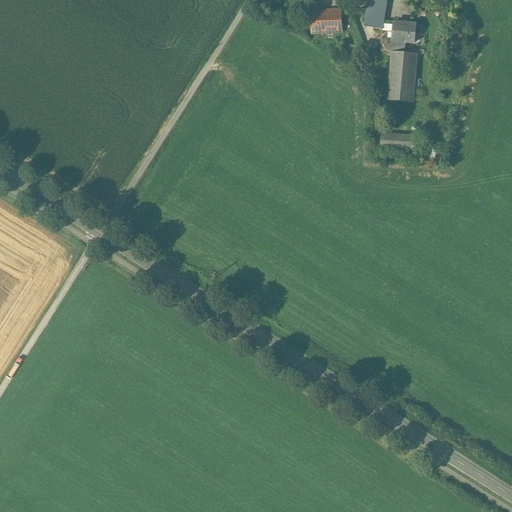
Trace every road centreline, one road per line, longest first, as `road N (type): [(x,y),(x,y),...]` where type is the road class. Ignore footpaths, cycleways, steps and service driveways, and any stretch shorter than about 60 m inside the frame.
road 1 (secondary): [(511,496),(100,234)]
road 2 (unclassified): [(0,393),(100,234)]
